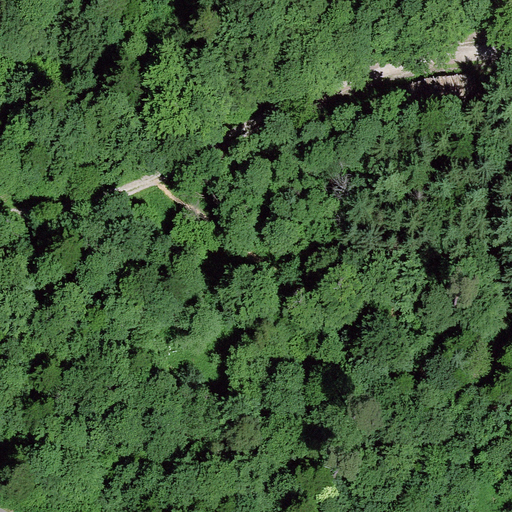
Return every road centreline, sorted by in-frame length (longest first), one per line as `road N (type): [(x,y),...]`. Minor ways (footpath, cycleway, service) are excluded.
road 1 (track): [(153,180),(337,86),(511,51)]
road 2 (track): [(153,180),(73,212),(0,215)]
